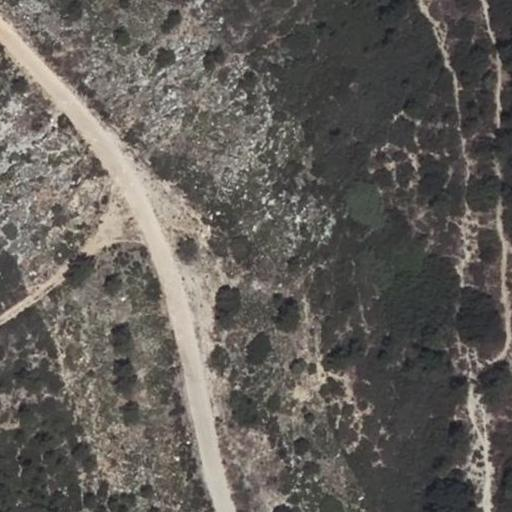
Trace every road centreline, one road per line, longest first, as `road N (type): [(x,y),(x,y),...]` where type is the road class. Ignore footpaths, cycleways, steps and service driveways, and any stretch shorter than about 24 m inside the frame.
road 1 (track): [(0,16),(151,181),(191,270),(232,511)]
road 2 (track): [(0,326),(151,181)]
